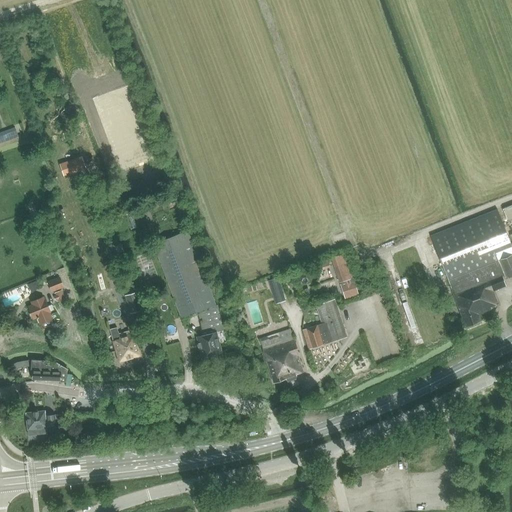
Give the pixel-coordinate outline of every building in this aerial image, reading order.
[(0,133),(0,140),(15,137),(14,131),(0,133)] [(81,156),(60,163),(64,175),(85,168),(81,156)] [(431,235),(453,294),(501,275),(503,280),(511,276),(511,246),(497,209),(431,235)] [(188,230),(153,243),(181,318),(198,312),(216,305),(188,230)] [(345,254),(331,258),(334,267),(339,282),(340,284),(345,299),(358,295),(353,280),(352,277),(353,277),(347,262),(345,254)] [(453,294),(465,326),(465,327),(481,321),(481,320),(478,314),(491,309),(491,307),(498,304),(493,291),(506,286),(503,280),(501,275),(453,294)] [(48,282),(52,291),(63,287),(60,277),(48,282)] [(278,278),(270,281),(278,303),(285,301),(278,278)] [(15,289),(8,291),(11,302),(18,300),(15,289)] [(54,295),(55,299),(58,298),(60,301),(65,299),(61,290),(55,293),(56,295),(54,295)] [(125,296),(130,313),(142,310),(137,292),(125,296)] [(38,318),(43,330),(54,325),(49,312),(50,312),(45,300),(44,300),(43,297),(32,302),(33,305),(29,306),(33,319),(37,317),(37,319),(38,318)] [(303,330),(309,349),(346,337),(334,299),(317,305),(323,324),(317,326),(317,325),(303,330)] [(202,336),(197,337),(202,357),(204,356),(205,357),(209,357),(209,355),(221,352),(216,332),(215,329),(222,327),(216,305),(198,312),(204,331),(201,332),(202,336)] [(117,327),(110,329),(113,341),(119,362),(141,356),(135,333),(120,337),(117,327)] [(260,340),(263,349),(273,383),(285,379),(288,381),(295,379),(296,376),(296,374),(303,372),(298,356),(299,356),(291,330),(260,340)] [(33,368),(32,379),(60,380),(60,372),(61,364),(47,361),(33,361),(33,368)] [(45,411),(26,413),(28,430),(47,428),(48,432),(57,431),(56,425),(55,415),(46,416),(45,411)] [(177,421),(178,430),(193,428),(192,419),(177,421)]
